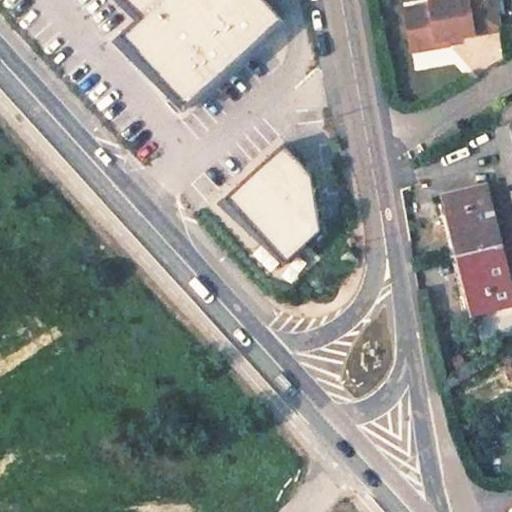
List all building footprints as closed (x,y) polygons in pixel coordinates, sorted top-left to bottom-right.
[(111,0),(128,20),(111,34),(174,108),(250,44),(248,45),(272,24),(252,0),(111,0)] [(436,31),(499,21),(496,0),(430,0),(431,1),(408,4),(413,39),(437,36),(436,31)] [(478,67),(503,60),(495,32),(470,39),(478,67)] [(511,180),(511,97),(489,111),(494,134),(487,136),(499,184),(505,182),(511,180)] [(271,150),(219,198),(276,260),(309,240),(300,179),(271,150)] [(437,194),(450,251),(492,243),(509,239),(505,219),(487,224),(477,185),(437,194)] [(450,251),(465,312),(506,303),(498,271),(511,267),(511,249),(509,239),(492,243),(450,251)]
